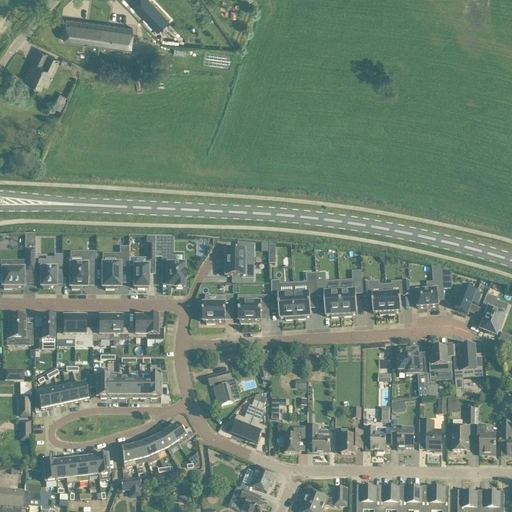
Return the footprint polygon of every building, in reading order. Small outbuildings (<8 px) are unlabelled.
[(149,0),(126,0),(157,31),(169,19),(149,0)] [(133,28),(76,20),(66,19),(63,40),(130,49),(133,28)] [(50,75),(53,68),(58,59),(47,54),(41,66),(34,62),(34,63),(35,64),(31,73),(29,72),(25,80),(40,87),(47,73),(50,75)] [(60,93),(52,110),(59,112),(66,96),(60,93)] [(26,263),(26,273),(35,273),(35,236),(26,236),(26,263)] [(185,273),(184,273),(184,266),(173,266),(173,254),(167,254),(167,239),(155,239),(155,258),(161,259),(161,285),(167,285),(167,288),(175,288),(175,290),(183,290),(184,281),(185,281),(185,273)] [(254,265),(254,245),(238,244),(238,252),(226,252),(226,265),(254,265)] [(129,248),(119,248),(119,265),(102,265),(102,289),(105,289),(105,291),(114,291),(114,289),(120,289),(120,272),(129,272),(129,248)] [(96,254),(83,254),(83,266),(70,266),(70,289),(71,289),(71,291),(79,291),(79,289),(87,289),(87,277),(96,277),(96,254)] [(39,262),(39,270),(41,270),(41,289),(42,289),(43,291),(48,291),(50,289),(56,289),(56,277),(62,277),(62,257),(55,257),(55,270),(46,270),(46,262),(39,262)] [(1,263),(1,271),(2,271),(2,289),(4,289),(4,291),(12,291),(12,289),(23,289),(23,284),(23,271),(10,271),(10,263),(1,263)] [(226,265),(226,278),(233,278),(233,285),(254,285),(254,265),(226,265)] [(145,291),(145,289),(148,289),(148,267),(134,267),(134,274),(133,274),(133,283),(134,283),(134,289),(137,289),(137,291),(145,291)] [(356,295),(363,295),(363,283),(362,273),(353,274),(354,292),(340,293),(342,319),(352,318),(352,316),(357,316),(356,295)] [(312,318),(311,298),(317,297),(316,275),(307,276),(308,295),(294,295),(295,321),(305,321),(305,319),(312,318)] [(342,319),(340,293),(326,294),(326,283),(325,275),(316,275),(317,297),(324,297),(326,318),(332,317),(332,319),(342,319)] [(443,276),(443,278),(444,290),(452,290),(451,276),(443,276)] [(438,302),(445,301),(444,290),(443,278),(434,279),(434,284),(427,284),(428,291),(416,292),(417,298),(415,298),(416,307),(418,307),(418,309),(439,308),(438,302)] [(404,297),(411,297),(410,282),(402,282),(404,297)] [(295,321),(294,295),(280,296),(279,283),(272,283),(272,308),(279,308),(280,320),(286,320),(286,322),(295,321)] [(380,317),(387,317),(386,286),(379,287),(380,295),(372,295),(373,315),(380,314),(380,317)] [(400,294),(393,294),(392,286),(386,286),(387,317),(395,316),(395,314),(401,313),(400,294)] [(453,297),(459,300),(455,311),(468,316),(472,305),(478,307),(482,296),(476,294),(463,289),(457,287),(453,297)] [(201,314),(201,320),(203,320),(203,323),(207,323),(207,326),(215,326),(215,323),(226,323),(226,311),(233,311),(233,296),(225,296),(225,304),(225,305),(203,305),(203,314),(201,314)] [(493,311),(497,300),(487,296),(479,318),(485,320),(481,331),(497,337),(505,316),(493,311)] [(269,311),(269,297),(261,297),(261,304),(249,304),(249,298),(239,298),(239,323),(241,323),(241,326),(252,325),(252,323),(261,323),(261,311),(269,311)] [(7,332),(7,339),(9,339),(9,340),(17,340),(17,347),(32,347),(32,332),(24,332),(24,319),(18,319),(18,317),(11,317),(11,319),(9,319),(9,332),(7,332)] [(42,345),(54,345),(54,318),(41,318),(41,330),(35,330),(35,352),(42,352),(42,345)] [(74,342),(74,318),(63,318),(63,330),(56,330),(56,342),(74,342)] [(86,318),(74,318),(74,342),(92,342),(92,337),(92,330),(86,330),(86,318)] [(92,337),(92,342),(110,342),(110,337),(110,318),(99,318),(99,330),(92,330),(92,337)] [(110,337),(110,342),(128,342),(128,340),(128,337),(128,330),(122,330),(122,318),(110,318),(110,337)] [(146,318),(136,318),(135,318),(135,330),(128,330),(128,337),(128,340),(143,340),(146,340),(146,318)] [(158,330),(158,318),(146,318),(146,340),(146,342),(164,342),(165,330),(158,330)] [(455,359),(454,359),(456,391),(464,390),(463,380),(483,379),(482,356),(476,357),(475,348),(461,349),(461,357),(458,358),(459,359),(455,359)] [(418,352),(411,352),(410,350),(400,351),(401,359),(399,359),(399,372),(406,372),(407,377),(426,375),(424,355),(418,355),(418,352)] [(451,358),(447,358),(446,350),(433,351),(434,359),(429,359),(430,380),(438,380),(438,375),(451,374),(452,379),(453,379),(451,358)] [(334,351),(326,351),(326,359),(334,360),(334,351)] [(257,359),(262,380),(272,378),(267,357),(257,359)] [(108,375),(108,370),(103,370),(103,377),(96,377),(96,398),(100,398),(100,400),(108,400),(108,398),(107,398),(107,375),(108,375)] [(16,371),(6,371),(6,383),(16,383),(16,371)] [(168,385),(166,373),(160,373),(160,377),(150,377),(150,398),(149,398),(149,400),(157,400),(157,398),(161,398),(161,385),(168,385)] [(233,404),(227,382),(233,380),(231,373),(209,379),(211,387),(214,386),(215,390),(214,391),(219,408),(233,404)] [(118,400),(118,379),(118,375),(108,375),(107,375),(107,398),(108,398),(111,398),(111,400),(118,400)] [(150,377),(150,375),(139,375),(139,379),(139,400),(146,400),(146,398),(149,398),(150,398),(150,377)] [(378,376),(378,384),(391,384),(391,376),(378,376)] [(129,398),(129,379),(118,379),(118,400),(125,400),(125,398),(129,398)] [(139,400),(139,379),(129,379),(129,398),(132,398),(132,400),(139,400)] [(296,382),(296,391),(307,390),(307,381),(299,381),(299,382),(296,382)] [(85,385),(75,387),(79,404),(89,402),(85,385)] [(79,404),(75,387),(66,389),(69,406),(79,404)] [(437,400),(436,388),(429,389),(429,395),(430,401),(437,400)] [(69,406),(66,389),(56,391),(60,408),(69,406)] [(60,408),(56,391),(47,393),(50,410),(60,408)] [(50,410),(47,393),(37,395),(41,412),(50,410)] [(236,425),(232,434),(241,438),(245,440),(262,398),(263,395),(256,397),(255,402),(252,407),(250,406),(245,419),(237,416),(234,424),(236,425)] [(29,418),(29,398),(20,398),(20,418),(29,418)] [(267,400),(262,398),(245,440),(249,441),(258,445),(262,435),(264,436),(267,428),(259,425),(265,412),(262,412),(267,400)] [(448,399),(448,413),(458,413),(458,398),(448,399)] [(272,399),(272,421),(279,421),(280,407),(287,407),(287,400),(280,399),(272,399)] [(446,416),(446,402),(438,402),(438,415),(446,416)] [(395,414),(407,413),(407,403),(394,403),(395,414)] [(380,408),(379,424),(390,424),(391,408),(380,408)] [(361,420),(361,410),(353,410),(352,420),(361,420)] [(433,433),(433,426),(433,422),(420,421),(420,426),(419,441),(427,441),(427,452),(441,452),(441,433),(433,433)] [(20,440),(30,440),(30,422),(20,422),(20,440)] [(469,453),(469,443),(469,429),(462,429),(462,422),(453,422),(453,452),(469,453)] [(511,441),(511,424),(502,423),(501,440),(501,450),(502,450),(502,449),(508,449),(508,457),(511,457),(511,441)] [(189,429),(183,433),(176,425),(176,426),(169,431),(169,430),(168,431),(177,444),(176,445),(178,448),(193,438),(189,429)] [(318,427),(312,427),(308,427),(308,436),(307,446),(308,446),(308,443),(313,444),(313,455),(319,455),(330,455),(330,445),(330,439),(329,439),(329,432),(318,432),(318,427)] [(489,435),(489,427),(475,427),(474,442),(475,442),(475,440),(480,440),(480,457),(488,457),(488,455),(495,455),(495,457),(496,457),(496,435),(489,435)] [(305,443),(306,439),(306,428),(290,428),(290,437),(285,436),(285,438),(281,438),(279,439),(278,441),(278,444),(279,446),(281,447),(285,447),(285,454),(299,455),(299,443),(305,443)] [(414,429),(403,429),(403,428),(392,428),(391,446),(398,446),(398,450),(414,450),(414,433),(414,429)] [(366,438),(366,444),(372,445),(371,452),(378,452),(378,454),(384,454),(384,452),(386,452),(386,442),(386,436),(386,429),(377,429),(366,429),(366,438)] [(176,445),(177,444),(168,431),(167,432),(166,432),(159,437),(167,451),(176,445)] [(364,433),(350,433),(348,431),(342,431),(342,437),(341,455),(355,455),(356,450),(363,450),(364,433)] [(166,451),(167,451),(159,437),(158,437),(151,441),(151,440),(150,441),(156,456),(157,455),(166,451)] [(156,456),(150,441),(149,442),(141,445),(146,460),(147,464),(148,466),(159,461),(157,455),(156,456)] [(146,460),(141,445),(132,447),(131,447),(135,463),(136,467),(147,464),(146,460)] [(135,463),(131,447),(130,448),(129,448),(121,450),(124,470),(136,467),(135,463)] [(107,456),(96,458),(99,482),(110,481),(107,456)] [(99,482),(96,458),(96,459),(86,460),(88,483),(89,483),(88,478),(98,477),(99,482)] [(88,483),(86,460),(75,461),(78,484),(88,483)] [(78,484),(75,461),(64,462),(67,485),(78,484)] [(67,485),(64,462),(54,464),(54,463),(53,463),(56,483),(56,482),(66,481),(66,485),(67,485)] [(56,483),(53,463),(43,464),(45,484),(56,483)] [(276,475),(270,473),(256,467),(253,473),(249,472),(246,473),(240,489),(243,491),(248,493),(250,488),(266,494),(269,487),(271,488),(276,475)] [(140,491),(141,490),(139,480),(120,483),(122,493),(129,492),(131,499),(141,498),(140,491)] [(243,491),(240,489),(236,488),(235,492),(242,494),(235,511),(238,511),(261,511),(264,505),(251,500),(253,495),(250,494),(248,493),(243,491)] [(357,499),(357,511),(363,511),(369,511),(369,488),(361,488),(361,490),(357,489),(357,499)] [(369,488),(369,511),(375,511),(374,511),(380,511),(380,490),(377,490),(377,489),(369,488)] [(380,490),(380,511),(386,511),(392,511),(392,489),(384,489),(384,490),(380,490)] [(392,489),(392,511),(397,511),(402,511),(403,490),(400,490),(400,489),(392,489)] [(403,490),(402,511),(414,511),(415,489),(407,489),(407,490),(403,490)] [(415,489),(414,511),(425,511),(426,490),(422,490),(422,489),(415,489)] [(426,490),(425,511),(437,511),(437,489),(430,489),(430,490),(426,490)] [(437,489),(437,511),(448,511),(449,501),(449,491),(445,491),(445,489),(437,489)] [(20,511),(21,510),(22,492),(0,490),(0,511),(20,511)] [(347,500),(347,490),(334,490),(334,500),(328,500),(328,499),(310,492),(301,511),(322,511),(325,507),(334,507),(334,508),(347,508),(347,500)] [(40,502),(39,494),(22,492),(21,510),(28,510),(28,501),(40,502)] [(469,511),(470,494),(462,494),(462,495),(458,495),(457,511),(469,511)] [(480,511),(481,495),(477,495),(478,494),(470,494),(469,511),(480,511)] [(492,511),(493,494),(485,494),(485,495),(481,495),(480,511),(492,511)] [(504,511),(504,505),(504,495),(500,495),(500,494),(493,494),(492,511),(504,511)]
